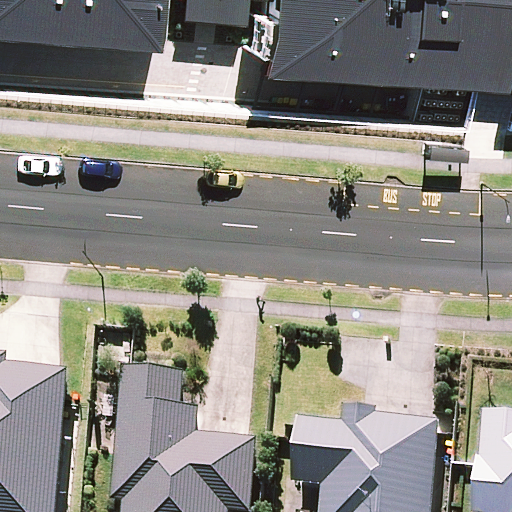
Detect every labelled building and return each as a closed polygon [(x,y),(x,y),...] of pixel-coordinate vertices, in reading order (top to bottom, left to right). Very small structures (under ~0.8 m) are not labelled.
[(224,0),(220,66),(458,84),(464,0),(224,0)] [(511,81),(511,0),(498,0),(492,80),(511,81)] [(185,378),(126,372),(113,511),(121,511),(249,511),(257,443),(194,437),(196,410),(182,409),(185,378)] [(55,511),(65,380),(0,375),(0,511),(55,511)] [(352,417),(351,429),(299,425),(294,486),(324,488),(322,511),(430,511),(437,424),(352,417)] [(511,511),(511,418),(484,417),(476,511),(511,511)]
